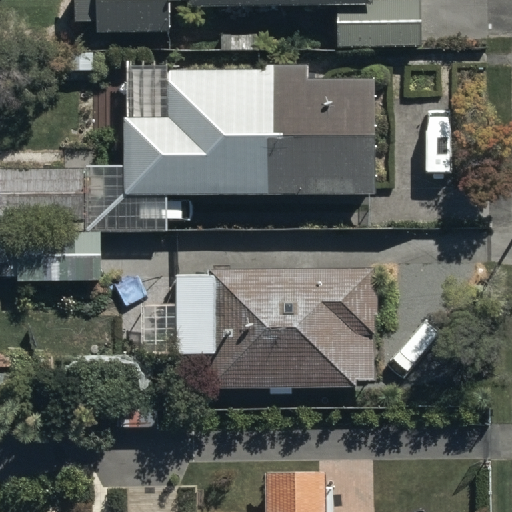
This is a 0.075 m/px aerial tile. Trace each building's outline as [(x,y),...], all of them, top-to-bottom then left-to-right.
[(95,12),(95,25),(168,24),(167,0),(338,0),(339,42),(419,41),(418,0),(74,0),(74,12),(95,12)] [(0,225),(101,226),(167,227),(167,185),(374,187),(375,73),(307,73),(308,60),(265,59),(265,64),(168,63),(127,63),(125,138),(125,159),(87,159),(87,163),(1,163),(0,225)] [(101,226),(0,225),(0,271),(19,272),(19,274),(100,275),(101,226)] [(207,343),(207,379),(356,379),(356,371),(371,371),(372,260),(216,259),(216,267),(175,267),(175,343),(207,343)] [(377,511),(378,507),(326,507),(326,464),(265,464),(265,509),(165,509),(164,511),(377,511)]
